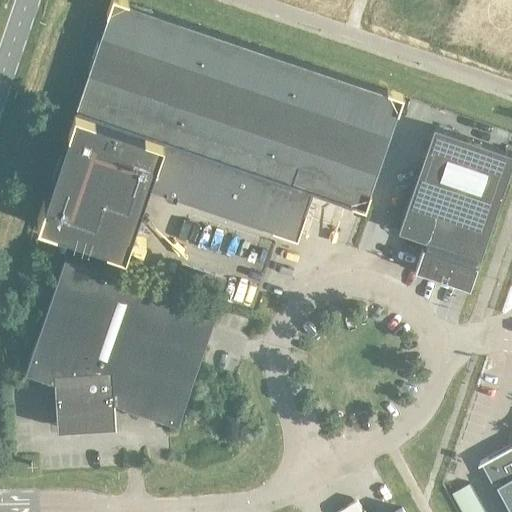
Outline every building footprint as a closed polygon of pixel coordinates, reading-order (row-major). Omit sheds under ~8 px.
[(123,0),(110,0),(74,107),(37,219),(124,249),(147,182),(165,188),(164,193),(175,197),(176,192),(204,201),(207,193),(297,224),(310,187),(364,206),(402,95),(123,0)] [(387,0),(383,13),(448,35),(460,0),(387,0)] [(511,152),(433,125),(398,227),(397,229),(427,239),(424,247),(422,246),(414,268),(417,269),(469,287),(511,161),(511,152)] [(24,369),(53,378),(56,428),(115,424),(114,409),(113,399),(177,421),(204,342),(207,331),(216,306),(202,302),(63,254),(24,369)] [(180,262),(173,284),(218,299),(226,278),(180,262)] [(511,443),(479,461),(480,462),(491,482),(497,479),(500,484),(498,485),(511,509),(511,443)]
